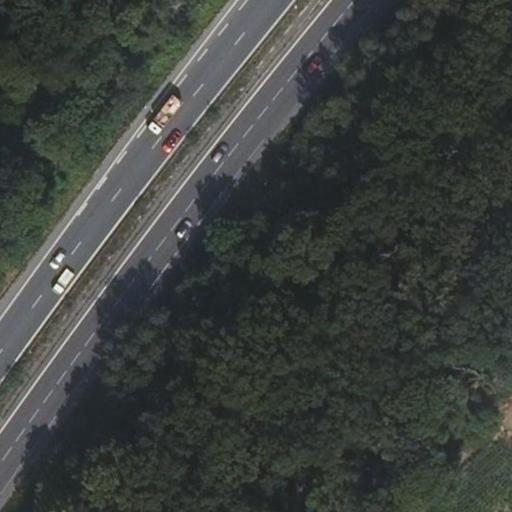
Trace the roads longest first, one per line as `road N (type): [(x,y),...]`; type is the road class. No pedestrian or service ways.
road 1 (trunk): [(0,471),(182,214),(364,0)]
road 2 (trunk): [(275,0),(0,373)]
